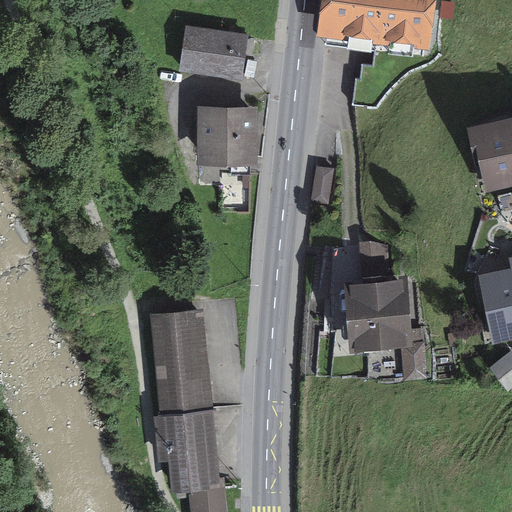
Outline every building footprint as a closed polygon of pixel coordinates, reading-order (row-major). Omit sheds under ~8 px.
[(440,0),(328,0),(323,38),(433,54),(440,0)] [(188,26),(183,62),(239,70),(244,34),(188,26)] [(255,105),(203,105),(202,154),(254,155),(255,105)] [(511,114),(476,123),(491,184),(511,179),(511,114)] [(511,263),(491,267),(502,338),(511,336),(511,263)] [(359,277),(360,340),(418,340),(417,277),(359,277)] [(234,302),(158,307),(170,484),(192,483),(194,511),(233,511),(231,480),(246,479),(234,302)] [(511,353),(492,368),(508,390),(511,387),(511,353)]
